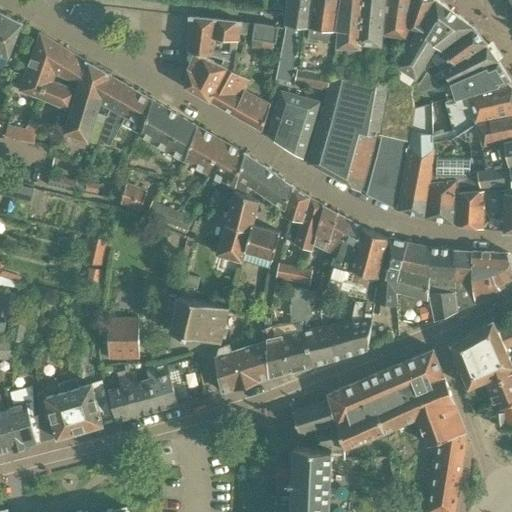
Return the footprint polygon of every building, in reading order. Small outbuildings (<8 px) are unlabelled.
[(312,27),(314,0),(287,0),(286,24),(284,23),(284,27),(283,40),(275,78),(294,82),(291,93),(305,97),(307,85),(326,89),(331,74),(332,69),(298,66),(308,26),(312,27)] [(314,0),(312,27),(308,26),(298,66),(332,69),(337,46),(341,0),(314,0)] [(361,44),(365,0),(341,0),(337,46),(361,50),(361,44)] [(386,35),(390,0),(365,0),(361,44),(384,47),(386,35)] [(414,0),(390,0),(386,35),(407,39),(409,26),(414,0)] [(434,0),(416,29),(396,65),(414,77),(416,78),(417,77),(421,79),(427,71),(426,71),(433,59),(432,59),(441,50),(445,54),(474,28),(435,0),(434,0)] [(416,29),(434,0),(414,0),(409,26),(416,29)] [(0,11),(0,63),(7,66),(21,22),(0,11)] [(213,56),(216,19),(189,17),(189,19),(189,51),(213,56)] [(249,22),(216,19),(213,56),(235,64),(236,53),(239,34),(246,35),(249,22)] [(276,43),(278,26),(263,23),(254,22),(252,39),(254,40),(274,43),(276,43)] [(312,140),(306,159),(307,160),(361,191),(361,188),(366,191),(381,134),(408,139),(414,107),(412,93),(414,77),(396,65),(416,29),(409,26),(407,39),(386,35),(384,47),(361,44),(361,50),(337,46),(332,69),(331,74),(326,89),(313,136),(312,140)] [(441,50),(432,59),(433,59),(443,71),(463,61),(485,45),(474,28),(445,54),(441,50)] [(40,98),(61,46),(41,34),(26,75),(20,90),(40,98)] [(272,50),(274,43),(254,40),(253,47),(272,50)] [(443,71),(433,78),(436,81),(446,73),(450,82),(497,61),(485,44),(485,45),(463,61),(443,71)] [(61,46),(40,98),(72,110),(86,62),(61,46)] [(207,99),(227,67),(194,53),(189,68),(185,86),(207,99)] [(435,70),(439,67),(433,59),(426,71),(427,71),(432,77),(437,73),(435,70)] [(497,61),(450,82),(454,94),(455,97),(509,83),(509,82),(497,61)] [(86,62),(72,110),(65,131),(89,141),(97,143),(101,134),(121,81),(111,75),(86,62)] [(227,68),(227,67),(207,99),(262,130),(270,104),(245,91),(250,81),(227,68)] [(121,81),(101,134),(97,143),(103,145),(104,143),(110,146),(123,123),(139,132),(152,99),(121,81)] [(509,83),(455,97),(455,98),(448,100),(456,130),(457,136),(476,124),(511,115),(511,87),(509,82),(509,83)] [(291,93),(281,90),(267,134),(302,156),(306,159),(312,140),(309,139),(320,101),(305,97),(291,93)] [(199,127),(152,99),(139,132),(140,133),(140,134),(185,161),(199,127)] [(425,216),(429,184),(430,175),(433,155),(433,129),(432,102),(414,107),(408,139),(407,145),(397,208),(425,216)] [(511,115),(476,124),(457,136),(464,141),(469,140),(471,157),(486,153),(484,145),(511,139),(511,115)] [(25,129),(22,128),(19,139),(34,143),(39,123),(28,120),(25,129)] [(19,139),(22,128),(7,125),(4,136),(19,139)] [(221,140),(199,127),(185,161),(209,173),(221,140)] [(408,139),(381,134),(366,191),(366,194),(396,209),(396,208),(397,208),(407,145),(408,139)] [(486,153),(471,157),(471,158),(473,171),(474,180),(479,180),(479,171),(511,166),(511,139),(484,145),(486,153)] [(221,140),(209,173),(236,188),(245,154),(245,153),(221,140)] [(245,154),(236,188),(235,190),(246,196),(246,194),(248,184),(284,208),(293,187),(245,154)] [(433,155),(430,175),(429,184),(457,182),(474,180),(473,171),(471,158),(433,157),(433,155)] [(511,166),(479,171),(479,180),(480,186),(511,183),(511,184),(511,166)] [(75,182),(50,176),(48,186),(72,191),(75,182)] [(0,194),(25,201),(28,187),(0,180),(0,194)] [(479,180),(474,180),(457,182),(456,194),(462,193),(484,191),(499,190),(511,188),(511,184),(511,183),(480,186),(479,180)] [(97,193),(99,184),(87,182),(85,190),(97,193)] [(429,184),(425,216),(455,223),(460,223),(462,193),(456,194),(457,182),(429,184)] [(139,211),(147,192),(126,183),(120,203),(139,211)] [(293,187),(284,208),(281,215),(285,216),(290,218),(302,222),(310,197),(293,187)] [(122,197),(124,189),(111,188),(110,196),(122,197)] [(511,188),(499,190),(484,191),(484,226),(484,227),(503,228),(503,230),(511,229),(511,188)] [(246,196),(235,190),(233,197),(217,254),(242,260),(252,225),(259,199),(246,194),(246,196)] [(462,193),(460,223),(484,226),(484,191),(462,193)] [(295,244),(298,245),(295,251),(306,255),(309,249),(311,250),(313,243),(323,205),(310,197),(302,222),(295,244)] [(160,219),(165,206),(152,201),(147,214),(160,219)] [(323,205),(313,243),(325,248),(335,213),(323,205)] [(177,211),(165,206),(160,219),(176,226),(182,213),(177,211)] [(193,217),(182,213),(176,226),(187,231),(193,217)] [(349,221),(335,213),(325,248),(329,250),(338,254),(349,221)] [(338,254),(333,269),(352,275),(352,272),(362,228),(349,221),(338,254)] [(281,232),(252,225),(242,260),(269,267),(272,257),(273,257),(281,232)] [(388,238),(362,228),(352,272),(380,279),(388,238)] [(82,261),(102,266),(109,240),(88,235),(82,261)] [(375,303),(373,312),(384,314),(385,303),(396,305),(395,290),(400,269),(406,243),(388,238),(380,279),(375,303)] [(429,248),(406,243),(400,269),(431,274),(429,248)] [(429,248),(431,274),(432,292),(456,293),(455,250),(429,248)] [(455,250),(456,293),(456,312),(475,305),(475,303),(473,271),(472,251),(455,250)] [(486,252),(472,251),(473,271),(483,271),(483,282),(493,280),(487,271),(486,252)] [(483,282),(483,271),(473,271),(475,303),(500,290),(511,282),(511,266),(508,252),(486,252),(487,271),(493,280),(483,282)] [(287,280),(290,265),(279,263),(275,278),(287,280)] [(290,265),(287,280),(298,283),(301,267),(290,265)] [(305,268),(301,267),(298,283),(310,285),(310,283),(313,270),(305,268)] [(17,284),(20,273),(4,269),(1,280),(17,284)] [(352,275),(333,269),(331,276),(325,293),(337,296),(335,300),(338,302),(339,296),(375,303),(380,279),(352,272),(352,275)] [(400,269),(395,290),(428,298),(434,321),(432,292),(431,274),(400,269)] [(276,337),(269,339),(271,376),(311,365),(306,330),(308,303),(308,290),(293,287),(291,303),(290,324),(272,328),(276,337)] [(0,291),(0,303),(9,305),(11,292),(0,290),(0,291)] [(318,292),(308,290),(308,303),(315,304),(318,292)] [(456,293),(432,292),(434,321),(456,312),(456,293)] [(171,331),(196,337),(220,343),(229,307),(204,301),(179,295),(171,331)] [(336,324),(335,324),(330,359),(367,349),(373,312),(375,303),(339,296),(338,302),(336,324)] [(9,305),(0,303),(0,315),(7,317),(9,305)] [(336,314),(337,307),(321,306),(321,313),(336,314)] [(431,317),(428,306),(419,308),(422,319),(431,317)] [(245,318),(246,309),(237,308),(236,317),(245,318)] [(13,317),(9,340),(23,343),(27,319),(13,317)] [(109,318),(109,364),(139,363),(139,325),(139,317),(109,318)] [(484,378),(511,364),(505,348),(511,345),(511,325),(498,332),(493,322),(453,344),(469,386),(484,380),(484,378)] [(335,324),(306,330),(311,365),(330,359),(335,324)] [(252,344),(244,347),(247,383),(263,378),(271,376),(269,339),(276,337),(272,328),(272,326),(259,330),(262,338),(251,342),(252,344)] [(15,342),(0,341),(0,358),(14,359),(15,342)] [(244,347),(232,351),(229,344),(219,348),(217,356),(223,391),(247,383),(244,347)] [(433,348),(395,364),(417,417),(427,444),(438,441),(466,431),(454,402),(455,401),(433,348)] [(145,369),(157,409),(177,403),(169,374),(167,363),(145,369)] [(417,417),(395,364),(328,393),(330,400),(344,449),(417,417)] [(511,364),(484,378),(484,380),(496,407),(511,400),(511,364)] [(121,385),(109,389),(116,416),(117,420),(140,414),(127,374),(125,365),(115,367),(121,385)] [(135,372),(127,374),(140,414),(157,409),(145,369),(135,372)] [(76,378),(69,380),(82,430),(104,423),(104,424),(113,421),(112,417),(102,380),(93,383),(92,382),(79,386),(76,378)] [(43,393),(41,393),(37,394),(39,441),(40,442),(57,438),(57,437),(82,430),(69,380),(58,383),(61,392),(44,396),(43,393)] [(12,392),(10,392),(9,387),(4,388),(7,401),(12,400),(13,406),(9,407),(19,447),(37,442),(30,417),(34,416),(33,386),(12,392)] [(0,395),(0,394),(0,439),(2,451),(19,447),(9,407),(4,408),(0,395)] [(344,449),(330,400),(293,412),(299,434),(312,430),(312,446),(331,448),(344,449)] [(511,400),(496,407),(497,409),(498,424),(511,423),(511,400)] [(466,431),(438,441),(434,465),(461,469),(466,431)] [(326,511),(331,448),(312,446),(295,444),(290,511),(326,511)] [(461,469),(434,465),(430,488),(457,493),(461,469)] [(454,511),(457,493),(430,488),(426,511),(454,511)]
